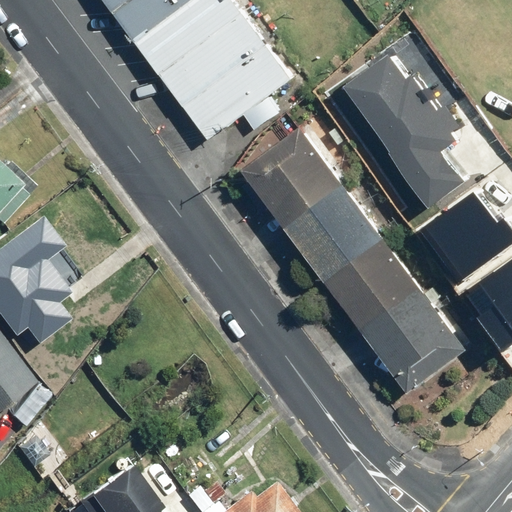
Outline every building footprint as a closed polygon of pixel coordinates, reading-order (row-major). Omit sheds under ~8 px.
[(227,131),(125,0),(108,0),(177,92),(195,116),(214,141),(227,131)] [(125,0),(227,131),(296,79),(236,0),(125,0)] [(403,49),(326,100),(404,217),(474,170),(451,135),(457,131),(403,49)] [(306,129),(247,175),(418,399),(477,353),(306,129)] [(0,162),(0,220),(34,186),(7,160),(2,165),(0,162)] [(39,215),(0,244),(0,321),(10,335),(23,325),(37,344),(70,318),(58,302),(70,292),(45,260),(62,246),(39,215)] [(511,223),(460,260),(511,332),(511,223)] [(37,379),(0,329),(0,407),(35,381),(37,379)] [(113,356),(95,339),(76,360),(94,376),(113,356)] [(49,393),(36,383),(10,414),(22,425),(49,393)] [(157,511),(154,507),(160,502),(125,455),(58,506),(62,511),(157,511)] [(199,481),(185,492),(200,511),(296,511),(255,460),(234,477),(246,491),(222,510),(199,481)]
